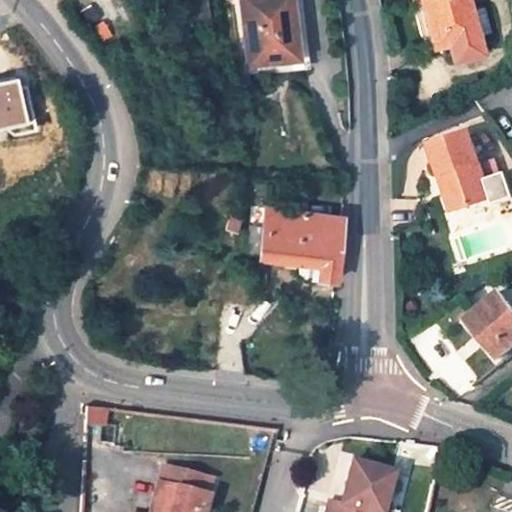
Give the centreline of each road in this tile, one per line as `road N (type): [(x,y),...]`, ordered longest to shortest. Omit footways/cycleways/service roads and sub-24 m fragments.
road 1 (residential): [(78,361),(60,340),(55,285),(105,180),(104,133),(88,90),(19,0)]
road 2 (unclassified): [(368,394),(360,47),(352,0)]
road 3 (unclassified): [(78,361),(125,384),(304,408)]
road 4 (unclassified): [(368,394),(511,448)]
road 5 (residential): [(78,361),(66,394),(62,511)]
